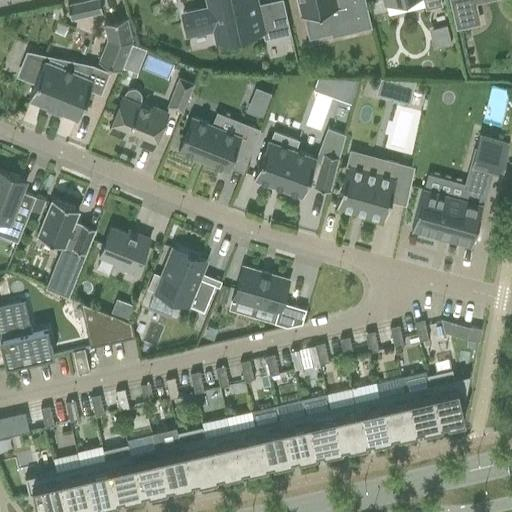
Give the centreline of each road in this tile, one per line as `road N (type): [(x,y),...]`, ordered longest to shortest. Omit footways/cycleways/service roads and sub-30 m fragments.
road 1 (residential): [(414,282),(386,318),(0,407)]
road 2 (residential): [(414,282),(236,230),(0,134)]
